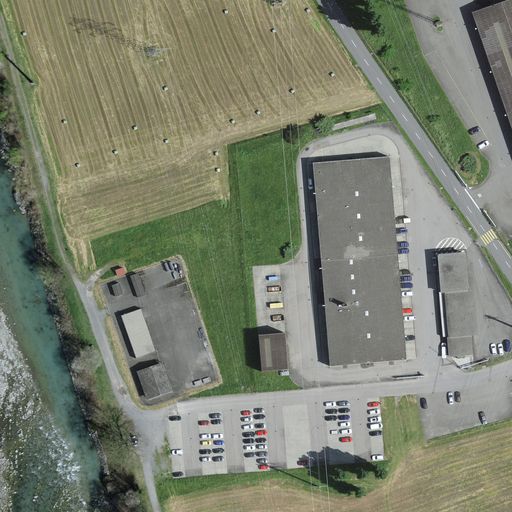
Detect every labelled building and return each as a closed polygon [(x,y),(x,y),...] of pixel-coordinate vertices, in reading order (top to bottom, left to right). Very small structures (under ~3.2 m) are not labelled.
[(511,0),(510,0),(474,12),(511,124),(511,0)] [(388,158),(316,164),(332,363),(404,357),(388,158)] [(465,253),(441,255),(450,354),(474,352),(465,253)] [(139,271),(132,273),(136,293),(143,292),(139,271)] [(141,309),(123,315),(137,356),(155,350),(141,309)] [(285,334),(260,335),(262,370),(287,368),(285,334)] [(162,364),(139,371),(148,398),(171,390),(162,364)]
